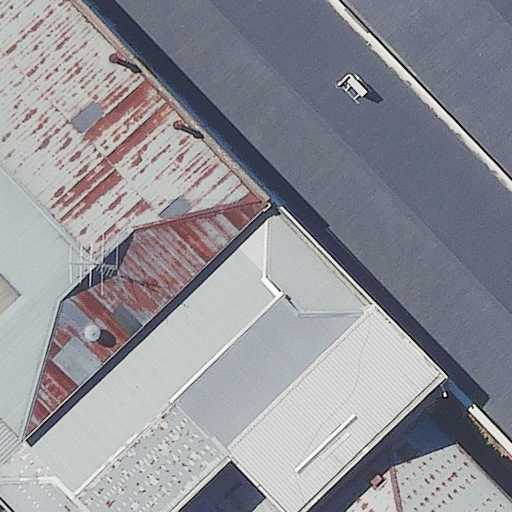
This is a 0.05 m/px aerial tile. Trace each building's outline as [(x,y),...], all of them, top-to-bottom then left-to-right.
[(52,0),(0,0),(0,457),(28,488),(286,242),(52,0)] [(511,191),(324,0),(52,0),(286,242),(458,411),(511,463),(511,191)] [(511,0),(324,0),(511,191),(511,0)] [(286,242),(28,488),(1,511),(352,511),(458,411),(286,242)] [(511,511),(511,463),(458,411),(352,511),(511,511)]
